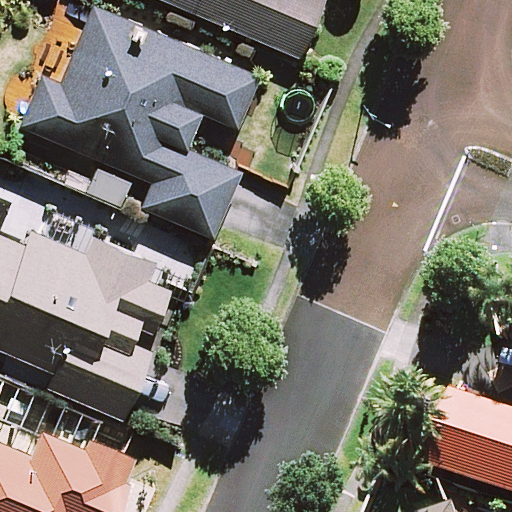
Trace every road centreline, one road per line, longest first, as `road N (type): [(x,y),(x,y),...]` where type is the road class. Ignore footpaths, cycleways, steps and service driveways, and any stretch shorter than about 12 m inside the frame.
road 1 (residential): [(267,511),(428,137)]
road 2 (residential): [(428,137),(485,0)]
